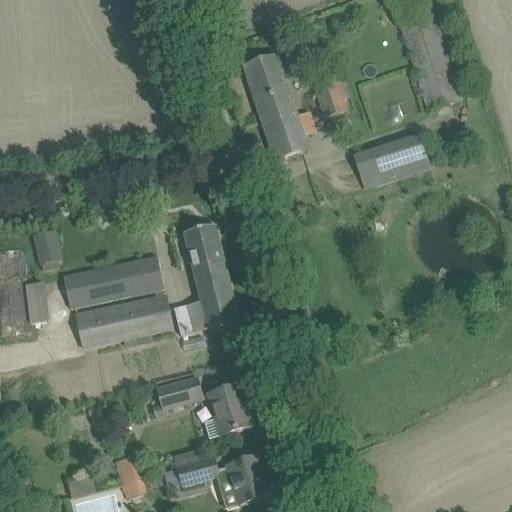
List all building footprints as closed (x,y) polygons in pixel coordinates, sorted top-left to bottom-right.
[(429,112),(461,102),(427,0),(399,0),(393,2),(429,112)] [(276,163),(295,157),(308,152),(277,59),(245,70),(276,163)] [(313,86),(325,122),(349,113),(346,102),(352,100),(346,82),(340,84),(338,77),(313,86)] [(431,170),(420,138),(373,153),(383,186),(431,170)] [(240,324),(216,228),(185,236),(202,304),(174,311),(181,338),(209,332),(240,324)] [(56,263),(62,262),(55,233),(34,238),(40,267),(42,266),(43,273),(58,270),(56,263)] [(24,252),(0,251),(0,302),(24,302),(24,252)] [(71,312),(145,295),(165,290),(158,259),(64,280),(71,312)] [(32,325),(50,323),(46,286),(28,288),(32,325)] [(83,351),(154,335),(173,331),(166,298),(76,317),(83,351)] [(167,418),(165,411),(202,400),(197,381),(159,392),(164,408),(153,411),(156,421),(167,418)] [(238,390),(241,389),(241,388),(210,397),(213,407),(201,411),(206,423),(204,424),(209,441),(222,437),(222,438),(252,429),(248,412),(244,413),(238,390)] [(122,484),(142,479),(136,459),(116,464),(122,484)] [(214,461),(179,471),(184,487),(184,488),(217,478),(221,490),(231,487),(237,508),(253,503),(273,498),(261,460),(242,465),(217,472),(214,461)] [(127,501),(147,495),(142,479),(122,484),(127,501)]
